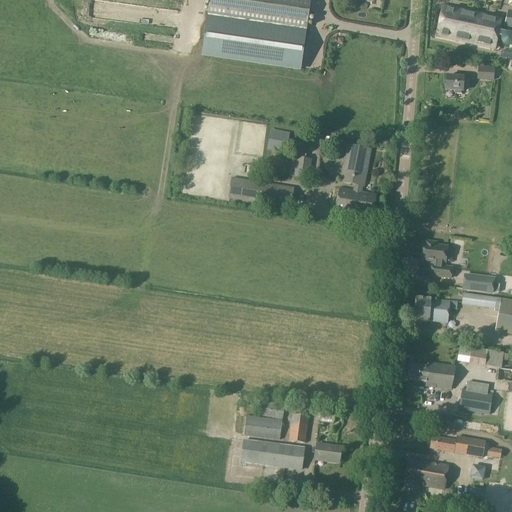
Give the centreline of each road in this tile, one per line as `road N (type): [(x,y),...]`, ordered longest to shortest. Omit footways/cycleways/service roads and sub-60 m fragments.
road 1 (tertiary): [(364,511),(416,0)]
road 2 (unknown): [(310,425),(305,487),(366,499)]
